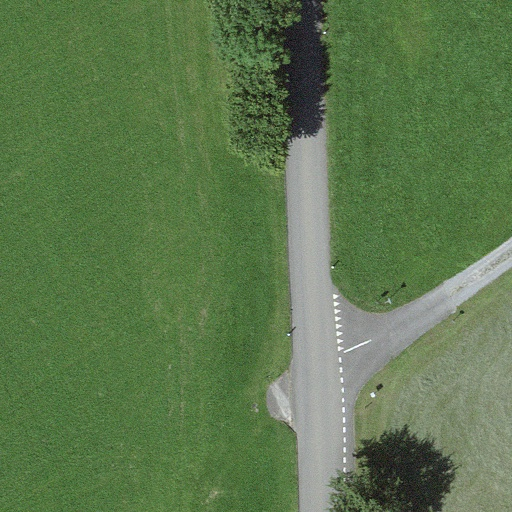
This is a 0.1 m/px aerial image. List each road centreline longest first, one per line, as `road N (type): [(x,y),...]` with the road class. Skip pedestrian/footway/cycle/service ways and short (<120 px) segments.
road 1 (unclassified): [(318,357),(300,0)]
road 2 (track): [(511,255),(407,326),(318,357)]
road 3 (unclassified): [(318,357),(322,511)]
